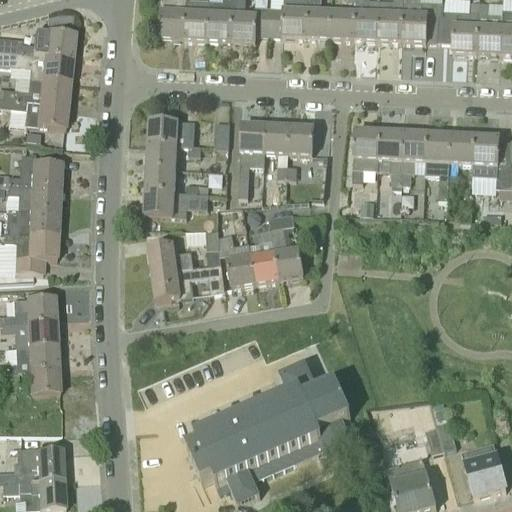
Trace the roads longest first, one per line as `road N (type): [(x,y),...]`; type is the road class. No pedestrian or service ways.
road 1 (unclassified): [(108,341),(318,304),(343,95)]
road 2 (unclassified): [(108,341),(116,82)]
road 3 (unclassified): [(116,82),(343,95)]
road 4 (unclassified): [(119,511),(108,341)]
road 5 (unclassified): [(343,95),(511,102)]
